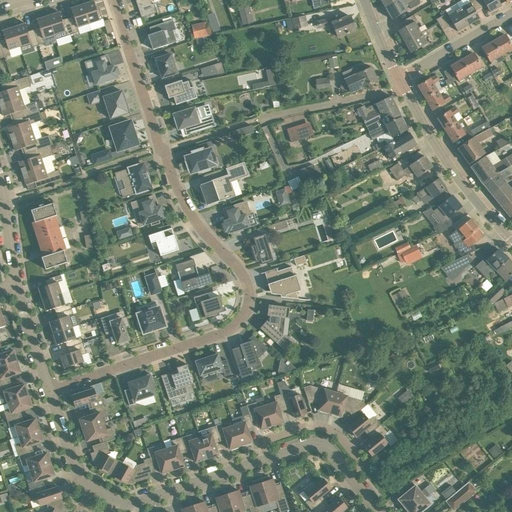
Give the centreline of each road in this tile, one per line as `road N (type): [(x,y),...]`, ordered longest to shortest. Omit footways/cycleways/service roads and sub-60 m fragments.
road 1 (residential): [(49,390),(232,329),(250,297),(181,198),(112,0)]
road 2 (tertiary): [(511,242),(480,209),(400,82)]
road 3 (residential): [(268,459),(133,505),(112,501)]
road 4 (residential): [(268,459),(266,440),(315,426),(341,439),(360,465),(346,476)]
road 5 (residential): [(400,82),(258,120)]
road 6 (residential): [(400,82),(511,17)]
